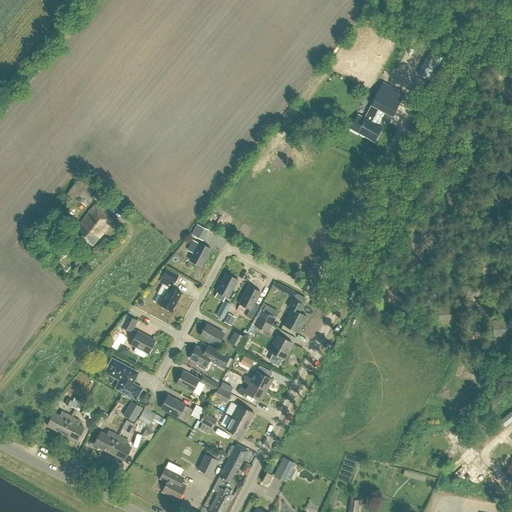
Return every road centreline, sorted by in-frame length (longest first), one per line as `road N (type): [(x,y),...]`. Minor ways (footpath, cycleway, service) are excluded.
road 1 (track): [(335,305),(501,0)]
road 2 (residential): [(335,305),(228,248),(155,382)]
road 3 (unclassified): [(233,511),(335,305)]
road 4 (tertiary): [(139,511),(0,442)]
